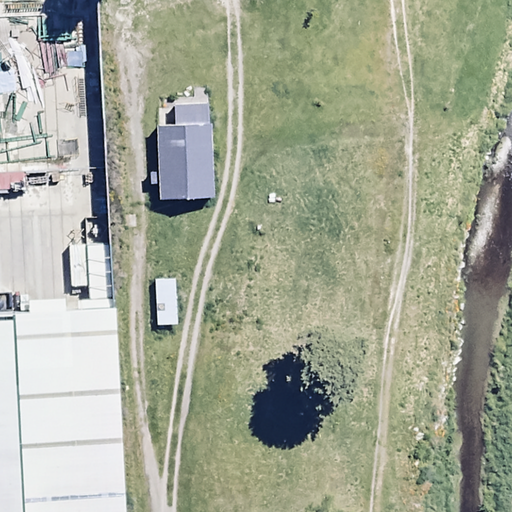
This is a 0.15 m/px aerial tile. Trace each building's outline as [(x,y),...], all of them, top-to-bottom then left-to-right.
[(158,198),(211,197),(210,124),(206,124),(206,103),(174,103),(174,123),(156,123),(157,171),(150,172),(150,183),(158,183),(158,198)] [(0,305),(79,302),(76,212),(0,215),(0,305)] [(77,245),(79,302),(110,301),(107,244),(77,245)] [(258,273),(214,275),(217,349),(257,347),(256,316),(259,316),(258,273)] [(175,279),(154,280),(155,326),(176,326),(175,279)] [(113,511),(102,308),(0,313),(0,511),(113,511)]
